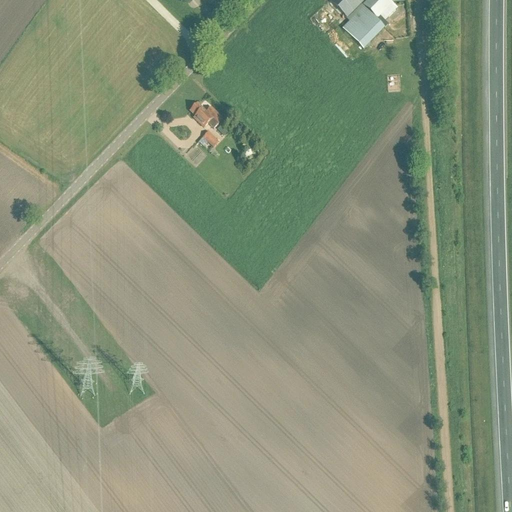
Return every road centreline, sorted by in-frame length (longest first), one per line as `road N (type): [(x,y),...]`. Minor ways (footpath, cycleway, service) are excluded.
road 1 (track): [(447,511),(416,0)]
road 2 (motorway): [(497,0),(511,511)]
road 3 (tertiary): [(0,266),(257,0)]
